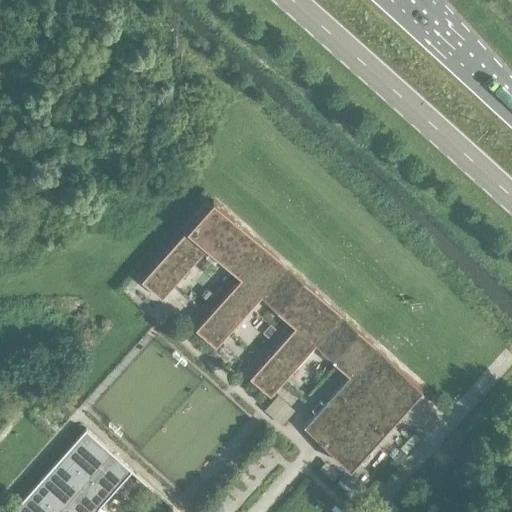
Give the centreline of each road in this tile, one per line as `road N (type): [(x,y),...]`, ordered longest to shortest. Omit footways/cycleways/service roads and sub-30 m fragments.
road 1 (primary): [(291,0),(511,197)]
road 2 (primary): [(511,113),(386,0)]
